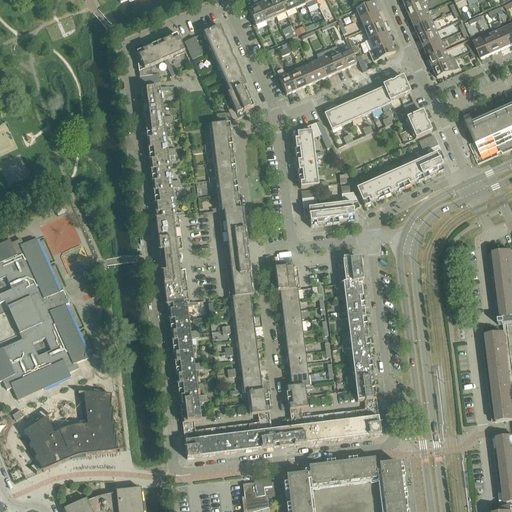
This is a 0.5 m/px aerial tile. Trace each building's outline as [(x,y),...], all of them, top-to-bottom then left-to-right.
[(278,0),(270,0),(267,1),(275,18),(285,14),(278,0)] [(295,10),(290,0),(278,0),(285,14),(295,10)] [(290,0),(295,10),(305,5),(302,0),(290,0)] [(407,11),(424,3),(426,2),(426,0),(402,0),(407,11)] [(258,6),(265,23),(275,18),(267,1),(258,6)] [(355,11),(360,21),(377,13),(373,3),(355,11)] [(407,11),(411,20),(428,13),(424,3),(407,11)] [(265,23),(258,6),(248,10),(255,27),(265,23)] [(465,22),(473,18),(470,12),(463,16),(465,22)] [(360,21),(364,31),(382,23),(377,13),(360,21)] [(433,23),(428,13),(411,20),(415,30),(433,23)] [(382,23),(364,31),(369,41),(386,33),(382,23)] [(415,30),(420,40),(437,32),(433,23),(415,30)] [(511,26),(503,30),(510,48),(511,46),(511,26)] [(228,112),(233,123),(246,117),(244,112),(254,108),(245,88),(246,88),(219,28),(203,35),(229,94),(227,95),(233,109),(228,112)] [(295,32),(297,38),(306,34),(303,28),(295,32)] [(493,35),(501,52),(510,48),(503,30),(493,35)] [(420,40),(424,50),(442,42),(437,32),(420,40)] [(285,37),(287,42),(296,39),(293,33),(285,37)] [(386,33),(369,41),(373,51),(390,43),(386,33)] [(185,54),(177,35),(169,39),(169,40),(164,42),(164,41),(149,47),(150,49),(144,51),(144,50),(136,53),(141,63),(138,64),(140,86),(160,83),(159,75),(152,76),(151,68),(164,62),(172,78),(175,77),(167,60),(174,58),(174,59),(185,54)] [(493,35),(483,39),(491,56),(501,52),(493,35)] [(202,57),(194,40),(194,39),(184,43),(192,61),(202,57)] [(491,56),(483,39),(473,43),(481,61),(491,56)] [(442,42),(424,50),(429,60),(446,52),(442,42)] [(390,43),(373,51),(369,53),(373,63),(395,53),(390,43)] [(338,53),(345,70),(356,65),(348,48),(338,53)] [(336,49),(326,53),(336,74),(345,70),(338,53),(336,49)] [(429,60),(433,70),(450,62),(446,52),(429,60)] [(319,61),(318,61),(326,79),(336,74),(326,53),(317,57),(319,61)] [(450,62),(433,70),(438,80),(460,70),(455,60),(450,62)] [(308,66),(316,83),(326,79),(318,61),(308,66)] [(298,70),(306,88),(316,83),(308,66),(298,70)] [(289,74),(296,92),(306,88),(298,70),(289,74)] [(296,92),(289,74),(278,79),(286,96),(296,92)] [(382,87),(383,88),(390,103),(410,94),(403,78),(382,87)] [(179,261),(178,251),(183,251),(179,218),(184,217),(184,214),(176,215),(175,208),(176,208),(174,196),(173,196),(172,190),(181,189),(180,182),(172,183),(171,176),(172,176),(170,164),(169,164),(168,157),(177,156),(176,150),(168,151),(167,144),(168,144),(166,132),(165,132),(164,125),(173,124),(172,118),(164,119),(163,112),(164,112),(163,100),(161,100),(160,93),(169,92),(168,88),(141,92),(142,100),(143,100),(144,106),(143,106),(145,121),(146,121),(147,127),(145,127),(147,143),(148,143),(149,149),(148,149),(153,186),(154,186),(154,191),(153,192),(155,207),(156,207),(157,213),(156,213),(157,220),(156,220),(161,263),(166,307),(168,307),(168,314),(170,314),(170,320),(169,320),(171,336),(172,336),(173,341),(172,342),(174,357),(175,357),(176,363),(175,363),(176,379),(178,379),(178,384),(177,384),(179,400),(180,400),(181,406),(180,406),(182,422),(183,421),(183,425),(195,423),(201,423),(199,404),(207,403),(206,396),(198,397),(197,391),(199,390),(197,378),(196,379),(195,372),(203,371),(202,364),(194,365),(193,358),(195,358),(193,346),(192,347),(191,340),(199,339),(198,332),(190,333),(189,326),(191,326),(189,314),(188,314),(187,308),(195,307),(195,303),(189,304),(185,271),(180,272),(179,261)] [(376,92),(374,94),(381,110),(391,105),(390,103),(383,88),(376,91),(376,92)] [(363,97),(371,114),(381,110),(374,94),(371,95),(371,94),(363,97)] [(357,101),(354,102),(361,119),(371,114),(363,97),(356,100),(357,101)] [(351,102),(344,106),(351,123),(361,119),(354,102),(351,104),(351,102)] [(418,114),(413,104),(403,108),(408,119),(406,120),(415,140),(432,133),(423,112),(418,114)] [(337,110),(334,111),(342,128),(351,123),(344,106),(336,109),(337,110)] [(342,128),(334,111),(332,112),(331,111),(323,115),(331,132),(342,128)] [(465,122),(479,153),(511,138),(511,112),(503,116),(502,113),(501,114),(502,117),(486,124),(485,121),(484,121),(485,124),(475,129),(474,126),(472,122),(471,119),(465,122)] [(216,116),(217,123),(226,122),(225,115),(216,116)] [(295,149),(294,149),(296,165),(297,165),(298,171),(297,171),(299,187),(300,186),(300,190),(327,187),(326,183),(318,184),(317,177),(318,177),(317,165),(316,165),(315,158),(323,157),(323,154),(314,155),(313,140),(320,137),(326,151),(332,148),(321,123),(303,131),(303,134),(293,135),(294,144),(295,143),(295,149)] [(232,299),(251,297),(252,297),(248,263),(247,254),(241,210),(240,210),(239,203),(238,203),(237,197),(239,197),(237,181),(235,181),(235,176),(236,176),(234,160),(233,160),(232,154),(233,154),(231,138),(230,139),(229,133),(231,133),(230,124),(209,127),(211,139),(212,139),(213,145),(205,146),(205,153),(214,152),(215,159),(213,159),(215,171),(216,171),(217,178),(209,179),(209,185),(218,184),(218,191),(217,191),(219,203),(220,203),(221,209),(213,210),(213,214),(219,213),(223,246),(228,245),(229,256),(230,266),(225,266),(229,299),(232,299)] [(389,176),(386,168),(380,171),(383,178),(377,181),(376,180),(365,185),(366,186),(360,189),(356,181),(353,183),(364,208),(372,204),(371,203),(376,201),(377,202),(391,196),(391,195),(396,192),(397,193),(411,187),(411,186),(416,183),(416,185),(431,178),(430,177),(436,175),(436,176),(444,172),(439,163),(444,161),(433,137),(419,143),(423,154),(427,152),(430,158),(416,164),(413,156),(409,158),(413,165),(406,168),(406,167),(395,172),(396,173),(389,176)] [(309,218),(310,229),(319,228),(319,227),(324,226),(324,227),(340,225),(340,224),(346,223),(346,224),(354,223),(353,213),(354,213),(354,212),(360,210),(353,194),(350,195),(349,187),(341,188),(343,205),(317,209),(315,192),(301,193),(304,219),(309,218)] [(54,209),(58,218),(68,213),(64,204),(54,209)] [(12,389),(18,402),(71,378),(69,375),(76,372),(73,366),(89,359),(66,306),(69,305),(63,291),(60,293),(36,240),(23,246),(21,241),(18,243),(18,242),(11,245),(10,241),(0,245),(0,304),(8,301),(11,307),(7,309),(19,336),(23,334),(25,340),(0,351),(0,383),(2,382),(5,389),(6,389),(7,391),(12,389)] [(511,325),(511,252),(490,256),(498,320),(502,320),(502,321),(498,322),(499,326),(503,326),(503,327),(511,325)] [(375,401),(375,400),(375,398),(376,398),(374,382),(373,382),(372,376),(373,376),(371,360),(370,361),(369,355),(371,355),(369,339),(367,339),(367,333),(368,333),(366,318),(365,318),(364,312),(365,312),(363,296),(362,296),(361,291),(363,290),(362,283),(363,283),(360,260),(337,263),(340,285),(334,286),(335,290),(343,288),(344,295),(343,295),(344,307),(345,307),(346,314),(338,315),(339,321),(347,320),(348,327),(347,327),(348,339),(349,339),(350,346),(342,347),(343,353),(351,352),(352,359),(351,359),(352,371),(353,371),(354,378),(346,379),(347,386),(355,385),(357,403),(375,401)] [(278,293),(297,291),(300,291),(297,268),(274,271),(277,294),(278,293)] [(322,295),(321,288),(317,288),(317,289),(312,290),(313,296),(318,296),(322,295)] [(281,301),(281,303),(299,301),(297,291),(278,293),(279,301),(281,301)] [(251,297),(232,299),(233,309),(251,307),(251,304),(252,304),(251,297)] [(280,306),(281,314),(300,312),(299,301),(281,303),(281,306),(280,306)] [(233,309),(234,320),(254,318),(253,310),(251,310),(251,307),(233,309)] [(283,322),(283,325),(301,323),(300,312),(281,314),(282,322),(283,322)] [(254,318),(234,320),(236,331),(254,329),(253,326),(254,326),(254,318)] [(283,328),(284,336),(303,333),(301,323),(283,325),(284,328),(283,328)] [(236,331),(237,341),(256,339),(255,331),(254,331),(254,329),(236,331)] [(286,343),(286,346),(304,344),(303,333),(284,336),(285,344),(286,343)] [(482,338),(493,424),(511,421),(511,367),(508,335),(482,338)] [(256,339),(237,341),(238,352),(256,350),(256,347),(257,347),(256,339)] [(305,355),(304,344),(286,346),(286,349),(285,349),(286,357),(305,355)] [(238,352),(240,363),(259,361),(258,353),(257,353),(256,350),(238,352)] [(288,365),(289,368),(307,366),(305,355),(286,357),(287,365),(288,365)] [(259,361),(240,363),(241,374),(259,371),(259,369),(260,368),(259,361)] [(308,376),(307,366),(289,368),(289,371),(288,371),(289,379),(308,376)] [(241,374),(242,384),(261,382),(261,374),(259,374),(259,371),(241,374)] [(291,386),(291,389),(309,387),(308,376),(289,379),(290,386),(291,386)] [(242,384),(244,395),(262,393),(262,392),(261,390),(262,390),(261,382),(242,384)] [(291,389),(287,389),(287,393),(286,393),(288,408),(289,408),(289,412),(307,409),(305,391),(313,390),(313,387),(309,387),(291,389)] [(81,457),(85,457),(116,453),(115,452),(116,438),(114,438),(115,424),(112,424),(113,410),(111,410),(111,396),(100,396),(100,395),(101,394),(93,392),(93,393),(94,393),(93,395),(84,395),(87,427),(82,427),(82,426),(77,427),(72,428),(70,429),(68,429),(66,430),(59,433),(54,436),(47,419),(39,424),(37,422),(38,422),(37,422),(32,427),(33,427),(33,428),(24,434),(31,446),(29,447),(37,459),(35,460),(43,472),(42,472),(43,473),(71,461),(74,459),(78,458),(81,457)] [(262,393),(244,395),(240,396),(241,399),(249,398),(251,416),(269,414),(269,411),(270,411),(268,395),(267,395),(266,392),(262,392),(262,393)] [(276,432),(271,432),(270,423),(195,433),(183,434),(187,461),(278,449),(381,437),(377,410),(291,421),(291,420),(283,421),(280,424),(281,431),(276,432)] [(12,417),(16,423),(24,418),(20,412),(12,417)] [(195,423),(183,425),(183,430),(183,434),(195,433),(195,428),(195,423)] [(511,438),(493,441),(501,506),(511,504),(511,438)] [(404,511),(399,465),(375,467),(374,461),(308,469),(309,476),(286,479),(290,511),(404,511)] [(245,511),(244,498),(241,499),(242,511),(257,511),(269,508),(268,499),(274,498),(272,480),(270,480),(272,496),(265,497),(266,506),(267,507),(249,511),(245,511)] [(254,482),(255,485),(256,498),(265,497),(272,496),(270,480),(254,482)] [(256,498),(255,485),(243,486),(244,498),(245,511),(249,511),(267,507),(266,506),(265,497),(256,498)] [(89,502),(88,502),(87,500),(63,510),(64,511),(143,511),(142,501),(141,490),(116,492),(116,495),(108,496),(103,497),(99,498),(96,499),(91,501),(89,502)]
